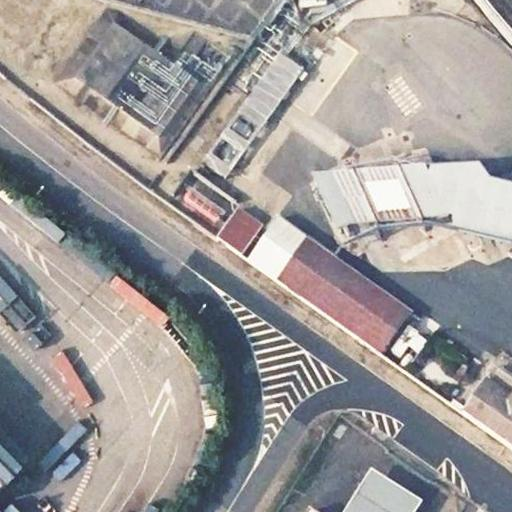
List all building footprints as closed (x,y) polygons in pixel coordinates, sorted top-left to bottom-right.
[(511,249),(511,192),(477,185),(471,168),(420,171),(406,168),(403,159),(380,160),(358,168),(349,168),(325,177),(312,178),(304,181),(323,234),(347,233),(355,235),(372,229),(402,227),(511,249)] [(261,228),(237,211),(216,240),(241,257),(261,228)] [(409,314),(276,220),(247,262),(379,356),(409,314)] [(511,394),(509,399),(485,381),(461,414),(511,450),(511,394)] [(409,511),(415,504),(362,471),(336,511),(409,511)]
